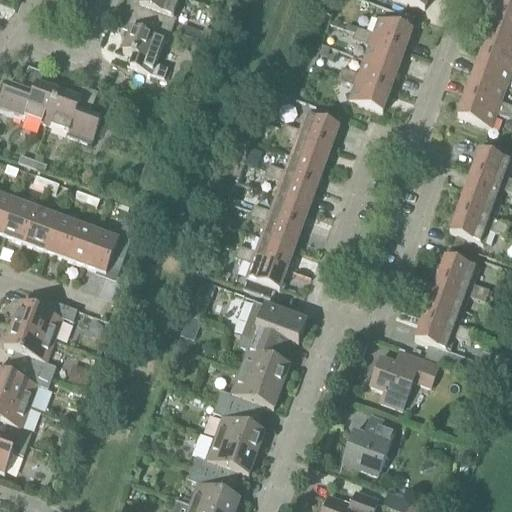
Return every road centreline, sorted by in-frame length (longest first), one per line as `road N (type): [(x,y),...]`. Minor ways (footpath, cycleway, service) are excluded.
road 1 (residential): [(335,335),(386,333),(444,168),(422,141)]
road 2 (residential): [(335,335),(320,310),(381,143),(422,141)]
road 3 (residential): [(274,511),(335,335)]
road 4 (residential): [(422,141),(468,0)]
road 5 (residential): [(20,38),(77,65),(94,51),(114,0)]
